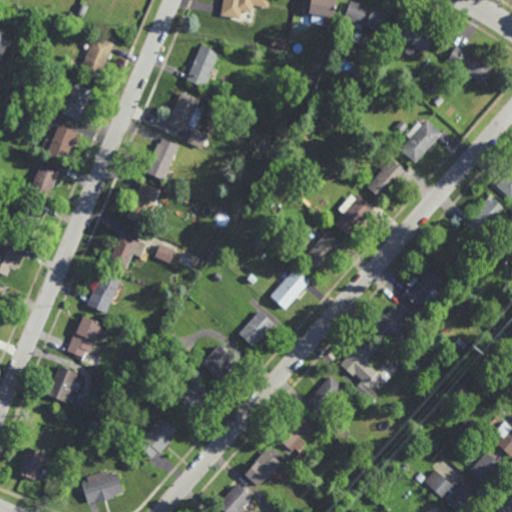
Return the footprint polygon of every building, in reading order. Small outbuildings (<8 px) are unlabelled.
[(268,0),(267,6),(241,1),(239,17),(220,14),(222,0),(268,0)] [(335,0),(332,15),(324,13),(322,24),(311,21),(313,12),(301,10),(303,0),(335,0)] [(352,0),(357,2),(358,1),(386,11),(379,31),(362,24),(360,29),(354,27),(356,22),(343,18),(349,0),(352,0)] [(83,15),(76,12),(81,2),(88,5),(83,15)] [(426,52),(393,38),(401,19),(434,33),(426,52)] [(80,34),(69,29),(73,22),(84,27),(80,34)] [(0,26),(4,28),(1,35),(10,39),(6,49),(4,48),(0,55),(0,26)] [(361,32),(362,30),(376,36),(368,56),(357,52),(359,45),(357,44),(358,41),(352,39),(355,30),(361,32)] [(97,79),(78,71),(95,33),(114,42),(97,79)] [(205,86),(186,78),(201,43),(219,51),(205,86)] [(484,82),(468,73),(465,80),(452,73),(456,66),(446,60),(456,44),(493,66),(484,82)] [(317,70),(310,68),(312,61),(320,63),(317,70)] [(79,120),(61,112),(74,82),(92,90),(79,120)] [(195,127),(189,124),(186,128),(169,120),(182,91),(200,99),(197,106),(202,109),(195,127)] [(437,106),(433,101),(439,95),(444,100),(437,106)] [(32,124),(17,117),(24,102),(39,109),(32,124)] [(402,131),(395,126),(401,119),(407,125),(402,131)] [(441,131),(415,162),(400,148),(410,137),(406,133),(417,120),(422,124),(427,119),(441,131)] [(71,146),(70,145),(64,160),(46,153),(58,123),(77,131),(71,146)] [(201,147),(187,141),(193,127),(207,134),(201,147)] [(179,144),(163,179),(145,171),(152,157),(151,156),(158,141),(160,142),(162,137),(179,144)] [(394,150),(390,146),(395,140),(399,144),(394,150)] [(382,199),(367,186),(391,158),(406,172),(382,199)] [(329,167),(324,163),(328,159),(332,163),(329,167)] [(52,187),(51,186),(45,200),(27,193),(40,164),(58,172),(52,187)] [(511,197),(511,199),(495,185),(511,165),(511,197)] [(145,224),(127,217),(142,181),(160,189),(145,224)] [(10,205),(0,201),(0,191),(1,188),(15,193),(10,205)] [(355,198),(358,195),(373,208),(348,235),(333,222),(342,212),(337,207),(350,194),(355,198)] [(480,236),(465,223),(484,202),(483,201),(490,194),(493,196),(492,197),(505,208),(480,236)] [(35,226),(33,225),(27,240),(11,234),(18,219),(16,218),(23,203),(42,211),(35,226)] [(314,272),(300,259),(326,230),(341,243),(314,272)] [(448,270),(433,257),(440,248),(442,250),(459,230),(472,241),(448,270)] [(141,256),(133,253),(127,268),(108,260),(121,231),(138,239),(138,240),(146,244),(141,256)] [(15,269),(11,267),(7,275),(0,272),(0,240),(1,238),(24,247),(15,269)] [(169,262),(154,255),(160,243),(175,250),(169,262)] [(283,309),(268,295),(293,267),(308,281),(283,309)] [(441,279),(434,287),(439,292),(427,305),(421,300),(418,304),(423,309),(417,316),(411,310),(416,305),(405,296),(405,297),(401,294),(409,285),(406,283),(413,275),(417,279),(427,267),(441,279)] [(106,313),(87,305),(95,285),(97,286),(104,272),(120,280),(106,313)] [(252,283),(246,277),(250,273),(256,278),(252,283)] [(408,316),(406,318),(412,323),(394,343),(389,338),(385,343),(369,329),(383,313),(385,315),(395,304),(408,316)] [(250,346),(237,333),(258,310),(272,323),(250,346)] [(102,324),(104,318),(110,321),(108,327),(109,328),(105,338),(97,334),(90,352),(85,350),(82,357),(66,351),(75,330),(76,331),(82,316),(102,324)] [(461,351),(452,344),(458,337),(466,345),(461,351)] [(365,384),(354,373),(352,376),(339,364),(361,339),(373,351),(364,361),(376,372),(365,384)] [(235,361),(226,372),(223,376),(225,377),(221,380),(202,364),(203,363),(201,362),(208,354),(210,355),(219,345),(227,351),(225,353),(235,361)] [(415,371),(409,366),(414,361),(420,366),(415,371)] [(66,402),(48,394),(59,365),(78,373),(66,402)] [(420,376),(416,372),(420,367),(425,371),(420,376)] [(318,413),(306,401),(329,376),(341,387),(318,413)] [(189,419),(178,410),(184,404),(177,399),(193,380),(210,394),(194,412),(194,413),(189,419)] [(370,403),(354,389),(360,381),(377,395),(370,403)] [(492,407),(487,403),(493,396),(498,401),(492,407)] [(327,418),(321,414),(325,408),(331,412),(327,418)] [(307,433),(303,430),(297,437),(304,443),(297,452),(292,448),(290,451),(274,437),(296,412),(309,424),(307,426),(311,429),(307,433)] [(160,453),(158,452),(153,458),(137,444),(161,417),(176,430),(168,439),(171,441),(160,453)] [(510,426),(511,424),(511,455),(511,457),(495,443),(501,436),(495,430),(504,420),(510,426)] [(342,442),(328,431),(335,422),(349,433),(342,442)] [(90,439),(83,435),(87,428),(94,432),(90,439)] [(423,457),(417,452),(427,441),(432,446),(423,457)] [(34,479),(16,472),(27,446),(45,453),(34,479)] [(270,475),(269,474),(256,488),(242,475),(254,462),(253,461),(264,449),(280,463),(270,475)] [(301,472),(290,462),(301,449),(313,459),(301,472)] [(484,486),(468,472),(467,473),(461,469),(466,463),(471,468),(486,452),(501,466),(484,486)] [(293,474),(283,466),(288,461),(297,469),(293,474)] [(451,484),(456,478),(476,495),(461,511),(457,511),(444,500),(451,492),(447,490),(441,497),(423,482),(434,469),(451,484)] [(107,475),(117,472),(123,492),(113,495),(114,498),(96,503),(95,500),(88,502),(82,482),(89,481),(87,476),(106,470),(107,475)] [(420,482),(414,477),(418,471),(425,477),(420,482)] [(222,511),(215,505),(236,483),(251,497),(242,506),(248,511),(222,511)]
